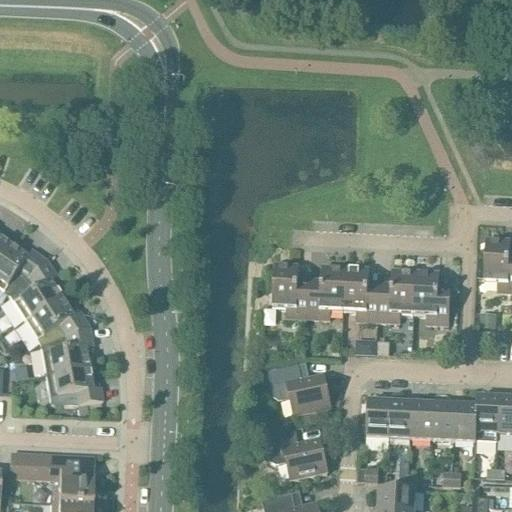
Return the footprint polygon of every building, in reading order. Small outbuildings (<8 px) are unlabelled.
[(511,298),(511,258),(510,258),(510,245),(486,244),(484,288),(497,289),(496,298),(511,298)] [(0,296),(7,302),(45,266),(30,255),(25,261),(8,249),(0,260),(0,296)] [(23,327),(60,303),(49,286),(55,281),(45,266),(7,302),(23,327)] [(274,270),(272,313),(285,314),(285,324),(307,325),(308,299),(309,283),(298,283),(298,271),(274,270)] [(308,299),(307,325),(330,326),(330,316),(343,317),(345,273),(321,272),(321,283),(309,283),(308,299)] [(345,273),(343,317),(355,317),(355,327),(377,328),(378,328),(379,301),(379,287),(368,286),(369,274),(345,273)] [(379,301),(378,328),(400,329),(400,320),(413,320),(415,277),(391,276),(390,287),(379,287),(379,301)] [(415,277),(413,320),(426,321),(425,330),(449,331),(450,309),(450,305),(450,290),(439,290),(439,278),(415,277)] [(39,351),(56,345),(88,333),(78,317),(71,321),(60,303),(23,327),(39,351)] [(479,321),(479,333),(496,334),(496,322),(479,321)] [(44,381),(87,373),(83,352),(91,351),(88,333),(56,345),(39,351),(44,381)] [(369,345),(368,360),(376,361),(377,345),(369,345)] [(377,347),(377,361),(388,361),(389,347),(377,347)] [(289,404),(292,422),(330,414),(323,380),(301,385),(298,371),(268,377),(273,403),(279,406),(289,404)] [(87,373),(44,381),(49,410),(76,411),(86,409),(101,406),(99,392),(91,394),(87,373)] [(497,440),(499,403),(477,402),(476,411),(477,411),(476,438),(476,439),(476,447),(497,448),(498,440),(497,440)] [(511,441),(511,403),(499,403),(497,440),(498,440),(511,441)] [(388,445),(390,407),(368,406),(367,430),(366,443),(366,444),(388,445)] [(410,446),(412,408),(390,407),(388,445),(410,446)] [(432,447),(433,409),(412,408),(410,446),(432,447)] [(86,409),(76,411),(77,421),(88,419),(86,409)] [(453,448),(455,410),(433,409),(432,447),(453,448)] [(455,410),(453,448),(476,449),(476,447),(476,439),(476,438),(477,411),(476,411),(455,410)] [(285,468),(289,486),(327,478),(320,445),(298,450),(295,435),(265,441),(270,467),(276,470),(285,468)] [(9,459),(8,484),(21,484),(22,459),(9,459)] [(33,485),(35,460),(22,459),(21,484),(33,485)] [(46,486),(47,460),(35,460),(33,485),(46,486)] [(47,460),(46,486),(52,486),(51,509),(102,511),(103,497),(91,497),(93,462),(60,461),(59,461),(47,460)] [(358,474),(357,488),(364,488),(370,488),(373,488),(377,488),(378,475),(358,474)] [(495,485),(496,475),(487,474),(486,484),(495,485)] [(496,475),(495,485),(505,485),(505,475),(496,475)] [(443,477),(442,492),(451,492),(452,478),(443,477)] [(452,478),(451,492),(460,493),(461,478),(452,478)] [(408,490),(408,480),(399,479),(399,489),(408,490)] [(408,480),(408,490),(417,490),(418,480),(408,480)] [(414,511),(415,496),(378,495),(377,511),(414,511)] [(317,511),(317,508),(300,511),(294,511),(292,499),(262,506),(262,511),(317,511)] [(477,511),(487,511),(488,504),(478,503),(477,511)]
